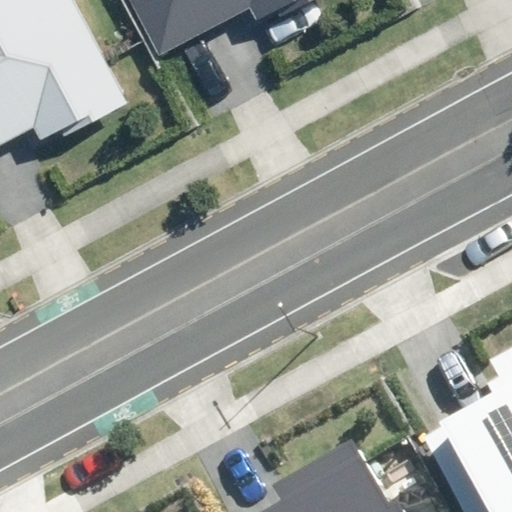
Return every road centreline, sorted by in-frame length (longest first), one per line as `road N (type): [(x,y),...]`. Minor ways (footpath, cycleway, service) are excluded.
road 1 (residential): [(511,153),(430,188),(0,438)]
road 2 (residential): [(0,342),(389,133),(511,79)]
